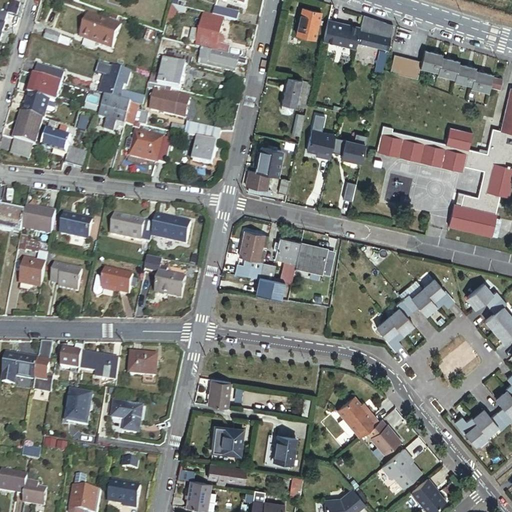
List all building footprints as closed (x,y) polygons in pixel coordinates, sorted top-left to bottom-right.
[(180,0),(173,0),(172,7),(179,9),(179,7),(180,0)] [(20,5),(10,2),(7,15),(16,18),(20,5)] [(179,9),(172,7),(168,22),(174,24),(179,9)] [(241,14),(218,9),(216,17),(226,20),(239,23),(241,14)] [(321,14),(302,9),(296,36),(314,41),(321,14)] [(89,12),(83,36),(115,45),(122,22),(89,12)] [(12,28),(15,19),(2,15),(0,22),(0,24),(5,26),(12,28)] [(391,26),(362,15),(359,28),(359,29),(389,38),(391,26)] [(206,16),(204,24),(224,28),(225,21),(206,16)] [(359,28),(327,21),(322,41),(354,49),(356,39),(359,29),(359,28)] [(204,24),(203,30),(222,35),(224,28),(204,24)] [(165,33),(170,34),(173,27),(167,26),(165,33)] [(389,38),(359,29),(356,39),(386,48),(389,38)] [(224,37),(222,37),(222,35),(203,30),(202,35),(200,44),(219,49),(218,54),(231,57),(233,48),(225,46),(226,41),(224,37)] [(48,31),(46,39),(60,44),(63,36),(48,31)] [(202,35),(194,33),(192,42),(200,44),(202,35)] [(200,44),(198,49),(205,51),(218,54),(219,49),(200,44)] [(180,54),(160,50),(158,57),(157,61),(166,62),(189,68),(193,69),(196,59),(184,57),(180,54)] [(377,57),(384,59),(385,51),(378,50),(377,57)] [(218,54),(205,51),(202,64),(239,73),(241,64),(247,65),(248,61),(231,57),(218,54)] [(437,73),(440,58),(441,55),(422,51),(420,62),(418,69),(437,73)] [(418,69),(420,62),(392,55),(388,72),(416,79),(418,69)] [(373,72),(380,74),(381,71),(384,59),(377,57),(373,72)] [(458,62),(440,58),(437,73),(436,76),(453,80),(457,64),(458,62)] [(189,68),(166,62),(162,79),(160,88),(173,91),(183,93),(189,68)] [(474,68),(457,64),(453,80),(452,82),(469,86),(474,70),(474,68)] [(67,75),(38,66),(35,76),(64,85),(67,75)] [(144,108),(146,100),(122,93),(124,86),(129,72),(114,68),(111,78),(105,96),(144,108)] [(490,74),(474,70),(469,86),(469,88),(486,93),(487,88),(490,76),(490,74)] [(64,85),(35,76),(29,96),(52,103),(57,105),(64,85)] [(500,79),(490,76),(487,88),(488,89),(497,91),(500,79)] [(104,97),(105,96),(111,78),(105,77),(99,95),(104,97)] [(152,77),(150,86),(160,88),(162,79),(152,77)] [(302,82),(286,78),(280,104),(285,106),(294,108),(295,108),(302,82)] [(312,85),(302,82),(295,108),(300,109),(306,110),(308,104),(312,85)] [(156,93),(172,97),(173,91),(160,88),(150,86),(148,90),(156,93)] [(511,89),(508,88),(498,131),(491,129),(485,154),(467,150),(471,133),(447,128),(444,144),(390,132),(390,130),(381,128),(379,135),(378,134),(374,153),(462,172),(463,167),(482,171),(476,197),(463,195),(460,205),(454,204),(453,203),(448,226),(491,236),(496,213),(494,213),(498,195),(508,197),(511,176),(511,89)] [(172,97),(156,93),(151,112),(175,119),(180,99),(172,97)] [(52,103),(29,96),(23,115),(44,121),(45,122),(52,103)] [(131,105),(106,98),(104,106),(116,109),(114,114),(119,115),(128,118),(131,105)] [(190,102),(180,99),(175,119),(184,121),(190,102)] [(135,126),(140,108),(131,105),(128,118),(125,127),(131,129),(132,125),(135,126)] [(121,125),(125,127),(128,118),(119,115),(114,114),(116,109),(104,106),(99,120),(106,122),(103,132),(113,135),(114,133),(115,130),(116,124),(121,125)] [(294,108),(285,106),(283,113),(292,115),(294,108)] [(145,110),(143,109),(142,114),(138,127),(140,127),(144,128),(147,116),(144,115),(145,110)] [(44,121),(23,115),(22,114),(14,140),(34,146),(36,147),(44,121)] [(304,122),(296,120),(292,138),(300,139),(304,122)] [(55,132),(57,125),(51,123),(48,131),(55,132)] [(123,133),(125,127),(121,125),(116,124),(115,130),(119,132),(123,133)] [(217,145),(218,145),(220,133),(187,126),(184,138),(197,141),(217,145)] [(70,131),(62,128),(59,136),(48,133),(43,149),(67,156),(71,140),(67,139),(70,131)] [(328,159),(334,135),(310,130),(306,152),(316,154),(321,155),(321,158),(328,159)] [(174,135),(165,133),(163,141),(173,143),(174,135)] [(163,141),(136,135),(134,143),(132,155),(130,160),(158,166),(163,141)] [(360,161),(365,138),(356,136),(354,143),(346,142),(346,138),(334,135),(330,152),(340,154),(340,157),(360,161)] [(34,146),(14,140),(9,154),(29,160),(34,146)] [(173,143),(163,141),(158,166),(167,168),(173,143)] [(212,166),(217,145),(197,141),(192,162),(212,166)] [(132,155),(134,143),(129,142),(126,144),(125,151),(127,154),(132,155)] [(256,169),(255,174),(268,177),(269,175),(275,177),(281,153),(261,148),(260,153),(259,157),(255,156),(253,165),(257,166),(256,169)] [(250,167),(256,169),(257,166),(253,165),(255,156),(259,157),(260,153),(254,152),(253,155),(251,164),(250,167)] [(83,173),(87,158),(69,153),(65,168),(83,173)] [(268,177),(249,173),(246,187),(248,187),(247,191),(269,196),(270,191),(265,190),(268,177)] [(279,194),(287,195),(290,182),(281,180),(279,194)] [(457,193),(454,204),(460,205),(463,195),(457,193)] [(26,214),(1,209),(0,212),(0,231),(22,236),(23,230),(26,214)] [(56,213),(39,210),(38,213),(27,211),(26,214),(23,230),(52,236),(56,213)] [(156,224),(116,215),(112,235),(152,243),(154,236),(156,224)] [(95,222),(65,217),(62,236),(91,241),(95,222)] [(166,220),(158,218),(156,224),(154,236),(187,244),(192,223),(167,217),(166,220)] [(266,249),(268,238),(245,233),(239,259),(248,261),(247,268),(238,266),(236,275),(259,280),(265,253),(260,252),(261,248),(266,249)] [(30,239),(21,237),(19,251),(27,253),(27,251),(29,239),(30,239)] [(300,244),(301,243),(279,238),(278,243),(276,252),(274,261),(284,263),(296,265),(300,244)] [(44,245),(29,239),(27,251),(37,253),(36,263),(46,265),(50,246),(44,245)] [(326,249),(300,244),(296,265),(308,268),(308,272),(321,275),(321,273),(328,275),(333,253),(326,251),(326,249)] [(21,284),(42,287),(46,265),(36,263),(25,261),(21,284)] [(280,283),(291,285),(295,269),(296,265),(284,263),(280,283)] [(80,271),(55,265),(51,284),(60,286),(59,288),(76,292),(80,271)] [(260,278),(272,281),(275,267),(263,265),(260,278)] [(135,277),(107,271),(105,281),(103,289),(131,295),(135,277)] [(189,279),(162,274),(158,295),(184,300),(189,279)] [(98,280),(95,292),(97,294),(100,295),(102,293),(103,289),(105,281),(98,280)] [(279,302),(283,285),(261,280),(258,297),(279,302)] [(434,280),(423,290),(437,306),(438,308),(444,303),(448,308),(454,303),(434,280)] [(466,298),(476,310),(484,303),(489,308),(501,298),(496,292),(492,295),(483,284),(466,298)] [(402,300),(412,312),(418,307),(425,316),(437,306),(423,290),(411,299),(408,295),(408,296),(402,300)] [(399,296),(402,300),(408,296),(404,291),(399,296)] [(501,298),(489,308),(494,315),(486,322),(495,333),(511,319),(502,308),(506,304),(501,298)] [(399,309),(388,318),(402,335),(413,326),(406,317),(412,312),(402,300),(396,306),(399,309)] [(376,328),(396,352),(402,347),(398,342),(403,337),(402,335),(388,318),(376,328)] [(511,319),(495,333),(504,344),(511,336),(511,319)] [(53,352),(41,351),(39,361),(36,380),(36,381),(34,391),(43,392),(45,387),(50,387),(52,379),(48,378),(53,352)] [(84,355),(66,352),(63,369),(72,370),(71,374),(73,375),(80,376),(81,371),(84,355)] [(101,358),(84,355),(81,371),(96,373),(96,379),(97,379),(101,358)] [(136,376),(139,355),(133,355),(130,375),(136,376)] [(160,358),(139,355),(136,376),(157,378),(160,358)] [(19,359),(8,358),(3,384),(15,386),(17,378),(36,381),(36,380),(39,361),(20,358),(19,359)] [(120,362),(101,358),(97,379),(117,382),(120,362)] [(225,389),(226,383),(211,381),(207,405),(227,409),(229,390),(225,389)] [(511,415),(511,396),(507,391),(496,400),(503,409),(497,414),(507,426),(511,421),(511,419),(510,417),(511,415)] [(93,397),(72,393),(67,422),(87,426),(93,397)] [(340,410),(362,437),(369,432),(381,422),(371,409),(368,411),(363,404),(357,397),(340,410)] [(310,401),(304,400),(302,416),(307,417),(310,401)] [(143,410),(115,405),(113,420),(125,422),(123,434),(139,437),(143,410)] [(507,426),(497,414),(491,419),(484,410),(473,420),(487,437),(498,427),(501,431),(507,426)] [(461,418),(455,423),(475,447),(487,437),(473,420),(472,418),(466,423),(461,418)] [(381,422),(369,432),(373,438),(372,439),(386,456),(402,442),(389,426),(388,426),(382,420),(381,422)] [(240,431),(222,428),(219,453),(237,455),(240,431)] [(292,440),(274,438),(270,461),(289,464),(292,440)] [(41,451),(24,449),(22,457),(40,461),(41,451)] [(413,459),(406,450),(383,469),(393,482),(395,480),(404,491),(423,475),(411,461),(413,459)] [(139,462),(124,459),(122,468),(137,471),(139,462)] [(242,484),(245,470),(210,464),(208,478),(215,480),(215,481),(224,483),(224,481),(242,484)] [(179,469),(178,479),(191,481),(193,482),(194,472),(179,469)] [(26,483),(27,477),(2,472),(0,485),(0,491),(24,497),(25,488),(26,483)] [(286,497),(297,499),(300,479),(289,477),(286,497)] [(429,479),(411,494),(425,511),(436,511),(446,504),(433,488),(435,487),(429,479)] [(193,482),(191,481),(188,497),(185,496),(185,499),(188,500),(186,508),(207,511),(214,511),(217,495),(210,494),(212,485),(193,482)] [(137,510),(141,487),(112,482),(108,502),(124,505),(129,505),(128,508),(137,510)] [(25,488),(24,497),(22,504),(43,508),(46,492),(38,490),(25,488)] [(97,511),(101,493),(75,488),(70,511),(97,511)] [(359,511),(366,507),(354,493),(352,491),(341,501),(325,502),(325,511),(359,511)] [(251,511),(294,511),(295,509),(263,503),(265,494),(255,492),(254,496),(253,503),(251,511)] [(254,496),(246,495),(245,502),(253,503),(254,496)]
